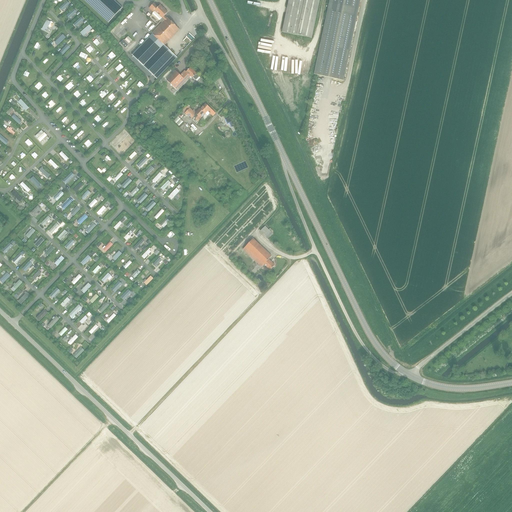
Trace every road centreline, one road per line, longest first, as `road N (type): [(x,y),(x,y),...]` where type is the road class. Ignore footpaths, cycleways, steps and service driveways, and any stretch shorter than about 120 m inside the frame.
road 1 (secondary): [(410,376),(365,328),(257,100)]
road 2 (unclassified): [(210,511),(0,310)]
road 3 (track): [(291,256),(129,434)]
road 4 (unclassified): [(410,376),(511,293)]
